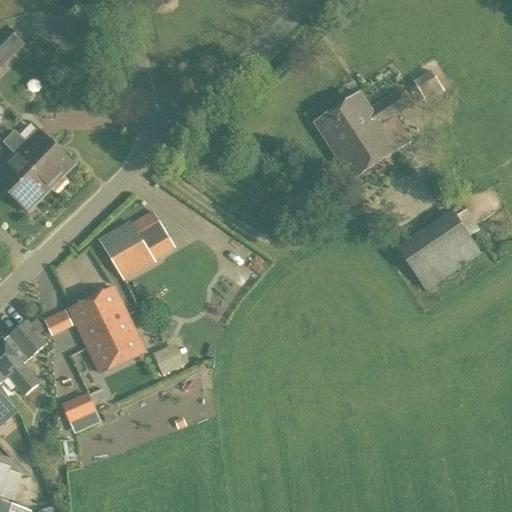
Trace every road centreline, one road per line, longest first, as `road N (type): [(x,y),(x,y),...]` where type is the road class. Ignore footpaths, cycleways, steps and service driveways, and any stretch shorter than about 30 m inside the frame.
road 1 (unclassified): [(151,147),(309,0)]
road 2 (unclassified): [(0,294),(151,147)]
road 3 (unclassified): [(151,147),(152,117),(124,0)]
